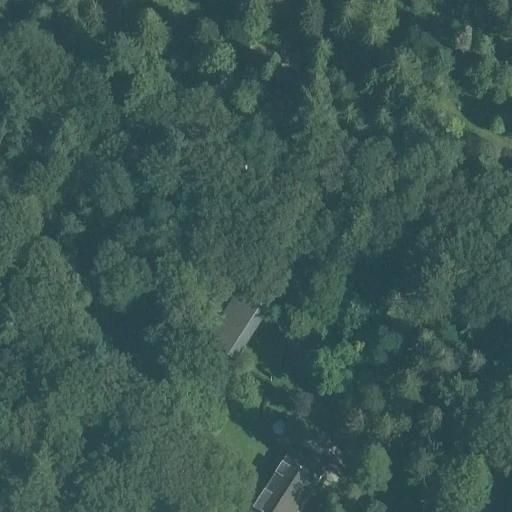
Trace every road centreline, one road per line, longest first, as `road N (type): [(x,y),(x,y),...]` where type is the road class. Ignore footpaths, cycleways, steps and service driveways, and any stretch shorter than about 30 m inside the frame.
road 1 (track): [(511,257),(0,87)]
road 2 (track): [(83,0),(86,26),(99,34),(286,93)]
road 3 (track): [(299,0),(277,179)]
